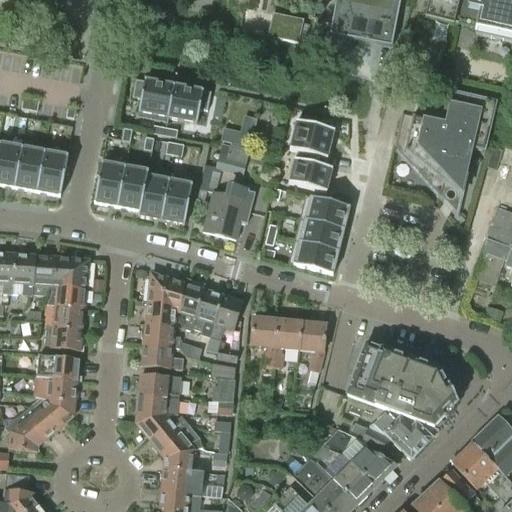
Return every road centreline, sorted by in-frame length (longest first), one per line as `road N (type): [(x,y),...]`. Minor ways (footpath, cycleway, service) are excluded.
road 1 (residential): [(344,300),(120,238)]
road 2 (residential): [(99,450),(120,238)]
road 3 (residential): [(344,300),(398,95)]
road 4 (residential): [(504,383),(498,359),(466,336),(344,300)]
road 5 (residential): [(504,383),(381,511)]
road 6 (residential): [(120,238),(0,218)]
